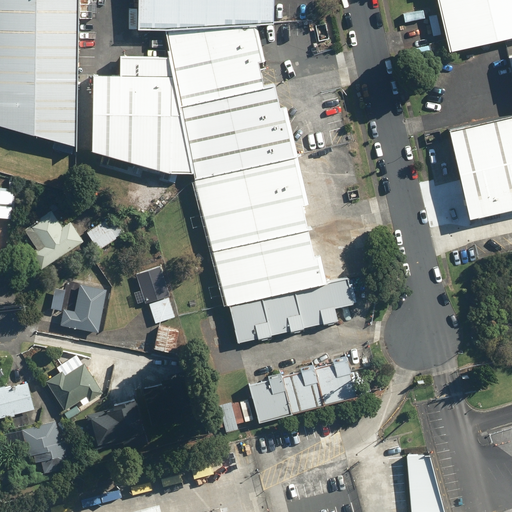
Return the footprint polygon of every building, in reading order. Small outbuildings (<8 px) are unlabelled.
[(0,0),(0,125),(77,149),(80,0),(0,0)] [(123,0),(123,22),(263,24),(262,0),(123,0)] [(511,0),(424,0),(437,53),(511,36),(511,0)] [(428,31),(425,11),(403,14),(407,34),(428,31)] [(188,177),(233,347),(335,321),(257,26),(158,25),(157,55),(108,54),(108,70),(83,69),(82,153),(188,177)] [(511,97),(511,44),(501,47),(511,97)] [(511,117),(433,135),(453,222),(511,208),(511,117)] [(14,190),(0,189),(0,216),(13,217),(14,190)] [(62,227),(52,211),(25,228),(37,247),(30,251),(41,267),(83,240),(71,221),(62,227)] [(123,230),(112,215),(88,231),(99,247),(123,230)] [(117,255),(113,247),(97,257),(101,265),(117,255)] [(151,300),(157,321),(175,316),(162,266),(137,273),(144,302),(151,300)] [(107,289),(79,284),(74,311),(64,309),(61,324),(98,332),(107,289)] [(64,292),(53,291),(52,308),(63,309),(64,292)] [(175,351),(179,328),(158,325),(154,347),(175,351)] [(152,349),(153,340),(134,340),(133,348),(152,349)] [(108,393),(77,354),(39,383),(70,423),(108,393)] [(343,361),(237,387),(247,427),(353,400),(343,361)] [(187,405),(180,377),(143,386),(153,425),(181,418),(178,407),(187,405)] [(0,418),(33,410),(26,383),(0,390),(0,418)] [(146,432),(137,398),(114,404),(115,407),(88,415),(97,445),(146,432)] [(60,440),(56,422),(16,432),(19,444),(29,442),(32,456),(51,452),(53,463),(71,459),(66,439),(60,440)] [(411,511),(444,511),(429,451),(406,453),(411,511)] [(162,511),(159,498),(105,511),(162,511)]
